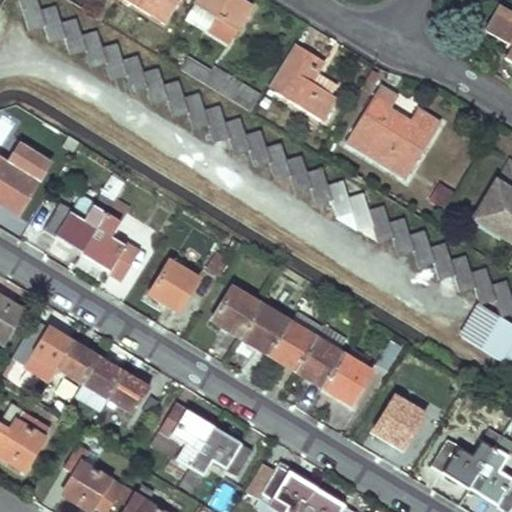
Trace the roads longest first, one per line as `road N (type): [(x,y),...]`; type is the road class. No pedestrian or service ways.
road 1 (residential): [(0,251),(444,511)]
road 2 (residential): [(398,41),(511,109)]
